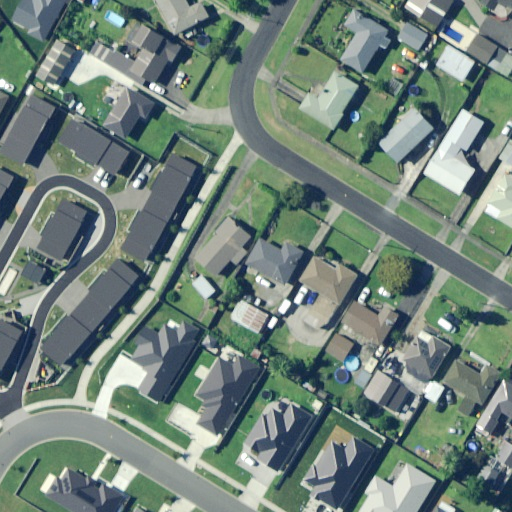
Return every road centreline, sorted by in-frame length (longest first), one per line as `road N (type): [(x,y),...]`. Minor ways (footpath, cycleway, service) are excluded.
road 1 (residential): [(511,297),(260,144),(247,127),(240,82),(285,0)]
road 2 (residential): [(0,263),(38,191),(53,181),(99,198),(110,217),(108,235),(44,309),(14,395)]
road 3 (residential): [(23,436),(48,425),(95,427),(231,511)]
